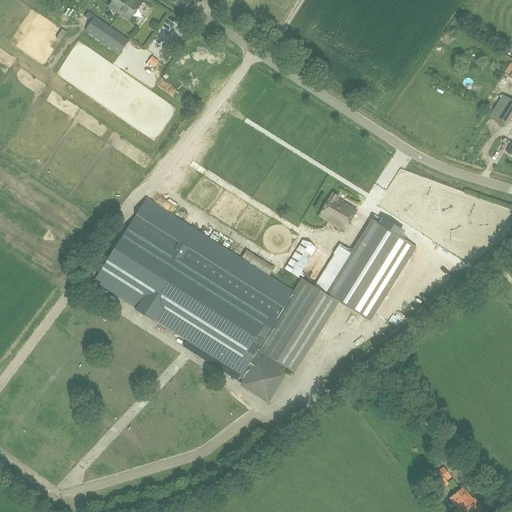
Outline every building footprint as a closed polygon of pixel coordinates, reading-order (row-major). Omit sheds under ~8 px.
[(141,4),(134,0),(112,0),(108,7),(130,21),(141,4)] [(85,30),(120,54),(129,41),(94,17),(85,30)] [(505,124),(511,113),(511,101),(503,96),(491,115),(505,124)] [(319,217),(344,232),(356,211),(337,200),(338,197),(332,193),(319,217)] [(297,288),(296,288),(293,291),(147,199),(94,282),(154,320),(155,318),(243,373),(248,366),(253,368),(246,379),(263,389),(277,386),(288,369),(294,373),(338,303),(302,280),(297,288)] [(372,221),(352,253),(341,246),(314,287),(301,279),(296,288),(297,288),(302,280),(338,303),(369,323),(416,248),(372,221)] [(302,242),(285,270),(298,278),(315,250),(302,242)] [(446,482),(451,478),(443,468),(429,480),(439,492),(448,484),(446,482)] [(481,511),(463,488),(451,498),(458,508),(454,511),(453,511),(481,511)]
